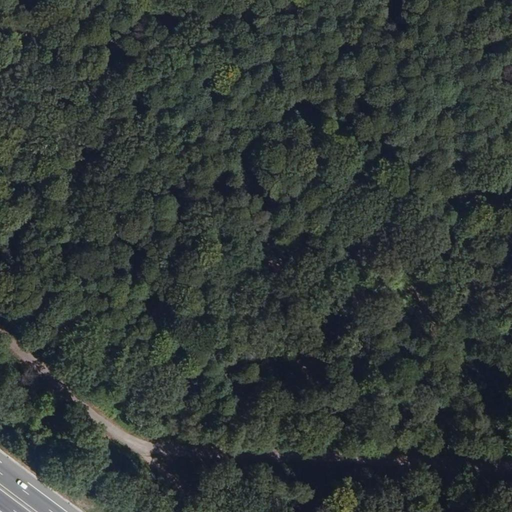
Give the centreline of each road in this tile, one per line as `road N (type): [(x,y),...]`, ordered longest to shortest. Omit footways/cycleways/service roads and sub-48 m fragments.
road 1 (track): [(186,0),(511,341)]
road 2 (track): [(511,464),(184,450),(123,435)]
road 3 (track): [(123,435),(0,330)]
